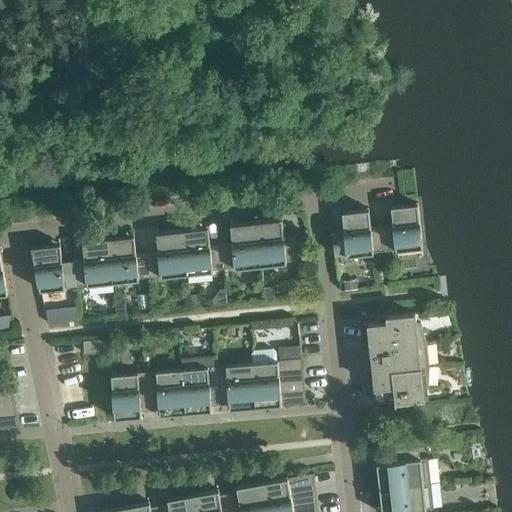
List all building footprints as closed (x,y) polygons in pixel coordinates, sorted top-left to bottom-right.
[(393,223),(382,224),(385,250),(396,248),(396,249),(423,246),(418,202),(400,204),(401,209),(392,210),(393,223)] [(385,250),(382,224),(371,225),(369,208),(351,210),(352,215),(343,216),(344,229),(333,230),(336,255),(347,254),(347,255),(374,252),(374,251),(385,250)] [(274,219),(256,221),(261,264),(287,262),(287,261),(298,259),(296,234),(284,235),(283,222),(274,224),(274,219)] [(233,241),(222,242),(224,268),(236,267),(261,264),(256,221),(239,223),(240,227),(231,228),(233,241)] [(200,227),(183,229),(188,273),(213,270),(213,269),(224,268),(222,242),(210,243),(209,231),(200,232),(200,227)] [(159,249),(148,251),(151,276),(162,275),(162,276),(188,273),(183,229),(166,231),(166,236),(157,237),(159,249)] [(126,235),(109,237),(114,281),(139,278),(139,277),(151,276),(148,251),(136,252),(135,239),(126,240),(126,235)] [(85,258),(74,259),(77,284),(88,283),(88,284),(114,281),(109,237),(92,239),(92,244),(84,245),(85,258)] [(77,284),(74,259),(63,260),(61,247),(52,248),(52,244),(32,246),(41,289),(66,286),(65,286),(77,284)] [(0,293),(8,293),(0,251),(0,293)] [(275,295),(274,285),(264,286),(265,296),(275,295)] [(116,303),(118,315),(128,314),(126,302),(116,303)] [(362,323),(365,348),(426,341),(421,322),(417,322),(415,312),(388,315),(388,313),(386,313),(387,315),(381,316),(381,321),(362,323)] [(0,315),(0,325),(13,324),(11,314),(0,315)] [(84,340),(85,353),(110,350),(109,337),(84,340)] [(368,372),(368,373),(429,366),(429,365),(426,342),(426,341),(365,348),(366,358),(363,358),(365,373),(366,373),(366,372),(368,372)] [(280,347),(281,359),(302,358),(300,345),(280,347)] [(252,353),(252,362),(256,406),(273,404),(273,399),(281,399),(281,402),(280,402),(280,404),(282,403),(282,402),(281,392),(280,381),(279,371),(278,360),(278,359),(277,360),(277,350),(273,348),(255,349),(252,353)] [(203,405),(221,404),(217,365),(216,353),(213,355),(185,357),(182,356),(183,368),(186,412),(203,410),(203,405)] [(280,360),(278,360),(279,371),(303,368),(302,357),(302,358),(281,359),(280,359),(280,360)] [(252,362),(217,365),(221,404),(239,402),(239,407),(256,406),(252,362)] [(368,373),(370,397),(389,396),(390,401),(396,400),(396,402),(397,402),(397,400),(425,397),(423,386),(428,386),(429,366),(368,373)] [(183,368),(148,370),(151,410),(169,408),(169,413),(186,412),(183,368)] [(303,368),(279,371),(280,381),(304,379),(303,368)] [(151,410),(148,370),(112,374),(115,418),(133,416),(133,411),(151,410)] [(304,379),(280,381),(281,392),(305,390),(304,379)] [(0,394),(14,393),(12,382),(0,383),(0,394)] [(281,392),(282,402),(283,402),(283,403),(307,401),(305,390),(281,392)] [(0,404),(17,404),(14,393),(0,394),(0,404)] [(0,415),(19,414),(17,404),(0,404),(0,415)] [(0,415),(0,427),(21,425),(19,414),(0,415)] [(378,471),(380,488),(432,482),(429,456),(420,457),(419,446),(394,449),(395,460),(382,462),(383,470),(378,471)] [(290,478),(288,478),(290,488),(316,483),(314,472),(290,477),(290,478)] [(280,478),(263,481),(268,511),(294,511),(294,509),(292,498),(290,488),(288,478),(288,477),(287,477),(287,478),(288,478),(289,482),(280,483),(280,478)] [(247,489),(229,492),(232,511),(268,511),(263,481),(246,484),(247,489)] [(397,511),(401,511),(400,511),(426,511),(426,509),(435,508),(432,482),(380,488),(382,505),(387,504),(387,511),(397,511)] [(317,494),(316,483),(290,488),(292,498),(317,494)] [(211,491),(194,493),(196,511),(232,511),(229,492),(211,495),(211,491)] [(178,501),(160,504),(161,511),(196,511),(194,493),(177,496),(178,501)] [(318,505),(317,494),(292,498),(294,509),(318,505)] [(141,503),(125,506),(125,511),(161,511),(160,504),(142,508),(141,503)]
